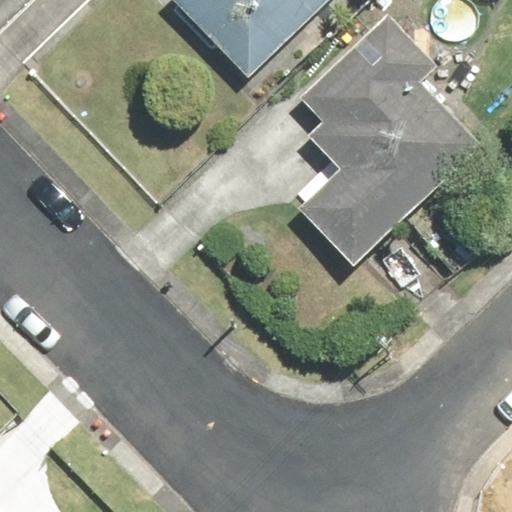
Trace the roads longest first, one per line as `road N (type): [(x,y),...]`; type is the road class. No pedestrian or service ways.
road 1 (residential): [(0,222),(288,511)]
road 2 (residential): [(304,511),(511,329)]
